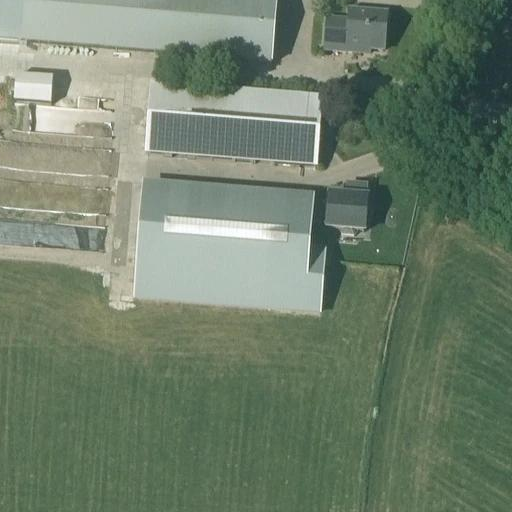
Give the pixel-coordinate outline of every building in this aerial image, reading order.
[(19,0),(15,46),(269,68),(275,0),(271,0),(19,0)] [(348,25),(326,24),(324,54),(369,57),(370,53),(383,54),(386,18),(349,15),(348,25)] [(42,80),(4,80),(4,108),(23,108),(23,121),(72,121),(71,106),(42,106),(42,80)] [(75,80),(75,95),(85,95),(85,103),(108,104),(109,81),(75,80)] [(151,88),(146,158),(298,171),(301,139),(317,141),(320,102),(151,88)] [(80,141),(107,144),(110,123),(82,120),(80,141)] [(133,315),(320,330),(325,270),(307,268),(310,225),(326,227),(325,231),(337,233),(337,236),(339,238),(352,240),(353,239),(354,234),(363,235),(366,202),(364,202),(366,189),(345,187),(344,200),(328,199),(327,212),(312,210),(313,200),(143,186),(133,315)] [(33,240),(98,248),(101,227),(36,218),(33,240)]
